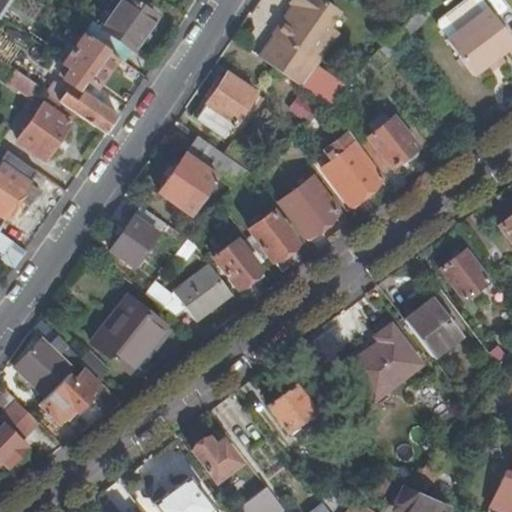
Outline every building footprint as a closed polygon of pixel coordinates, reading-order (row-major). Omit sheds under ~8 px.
[(121,0),(101,29),(132,50),(134,51),(157,18),(130,0),(121,0)] [(331,102),(346,86),(314,65),(307,59),(328,29),(339,13),(319,0),(296,0),(293,5),(296,7),(289,18),(285,16),(272,36),(274,38),(260,59),(328,105),(331,102)] [(511,42),(479,0),(464,0),(436,22),(437,27),(446,39),(444,41),(472,76),(486,65),(511,45),(511,42)] [(402,39),(403,40),(430,13),(423,5),(397,32),(402,39)] [(118,59),(123,63),(132,50),(101,29),(97,31),(91,26),(85,36),(118,59)] [(307,59),(314,65),(336,34),(328,29),(307,59)] [(386,55),(402,39),(397,32),(381,49),(386,55)] [(96,87),(118,59),(85,36),(83,35),(63,64),(71,70),(67,75),(62,72),(59,77),(78,90),(85,80),(96,87)] [(503,62),(498,57),(486,65),(491,72),(503,62)] [(32,99),(41,89),(14,70),(6,81),(32,99)] [(234,124),(235,125),(256,94),(227,73),(195,119),(224,139),(234,124)] [(106,135),(117,118),(84,95),(79,103),(52,84),(46,92),(106,135)] [(299,95),(290,108),(302,118),(312,106),(299,95)] [(17,141),(43,160),(70,125),(42,105),(17,141)] [(356,145),(376,172),(386,164),(390,169),(416,148),(392,117),(356,145)] [(224,155),(197,136),(159,192),(191,215),(229,159),(224,155)] [(253,159),(232,144),(224,155),(229,159),(245,170),(253,159)] [(380,180),(353,145),(321,169),(348,204),(380,180)] [(28,184),(36,173),(9,154),(0,166),(0,223),(3,219),(8,223),(14,216),(19,219),(39,191),(28,184)] [(337,213),(311,178),(278,202),(304,237),(337,213)] [(165,224),(140,207),(110,251),(135,267),(165,224)] [(296,244),(272,212),(249,230),(272,261),(296,244)] [(511,215),(499,225),(511,242),(511,215)] [(0,260),(12,269),(25,251),(0,232),(0,257),(0,258),(0,257),(0,260)] [(260,271),(237,239),(213,257),(236,288),(260,271)] [(463,299),(486,282),(463,251),(440,268),(463,299)] [(231,294),(210,266),(173,292),(186,309),(195,322),(231,294)] [(173,292),(172,294),(153,281),(143,294),(172,318),(186,309),(173,292)] [(163,326),(126,298),(91,344),(128,372),(163,326)] [(431,299),(404,320),(431,357),(459,337),(431,299)] [(347,367),(372,402),(421,365),(392,325),(375,337),(379,343),(347,367)] [(80,359),(57,336),(54,339),(78,362),(80,359)] [(78,362),(54,339),(47,347),(41,341),(14,369),(44,399),(67,375),(78,362)] [(87,352),(80,359),(78,362),(85,370),(97,381),(106,371),(87,352)] [(67,375),(44,399),(37,406),(56,424),(72,407),(76,411),(90,397),(87,395),(99,383),(97,381),(85,370),(74,382),(67,375)] [(298,425),(314,412),(306,402),(294,385),(267,405),(287,433),(298,425)] [(306,402),(314,412),(318,409),(311,398),(306,402)] [(20,441),(37,423),(15,403),(0,418),(0,423),(2,425),(0,427),(0,463),(4,459),(11,467),(28,448),(20,441)] [(310,442),(327,430),(314,412),(298,425),(310,442)] [(215,447),(208,438),(192,450),(215,481),(240,463),(223,441),(215,447)] [(428,490),(442,472),(428,461),(413,479),(428,490)] [(505,472),(487,511),(511,511),(511,469),(510,474),(505,472)] [(190,478),(154,505),(158,511),(209,511),(213,509),(190,478)] [(382,479),(373,495),(386,502),(395,486),(382,479)] [(266,487),(234,511),(276,511),(282,508),(266,487)] [(383,511),(398,511),(399,511),(443,511),(446,506),(403,487),(390,504),(383,511)] [(373,511),(354,498),(343,511),(373,511)]
